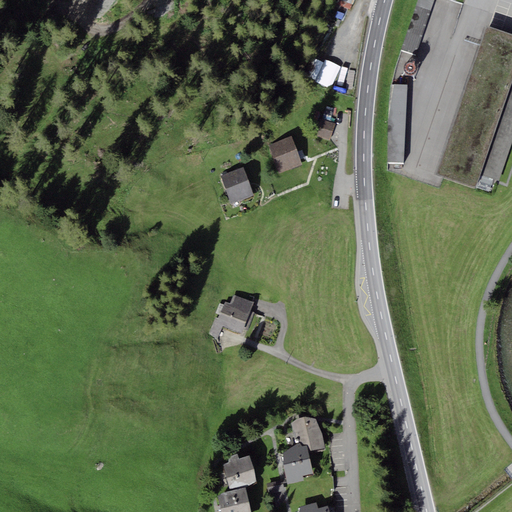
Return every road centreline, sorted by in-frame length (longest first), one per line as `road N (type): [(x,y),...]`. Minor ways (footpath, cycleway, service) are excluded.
road 1 (secondary): [(384,0),(367,86),(367,221),(427,511)]
road 2 (track): [(511,251),(491,289),(480,336),(487,402),(511,442)]
road 3 (unknown): [(493,0),(431,171)]
